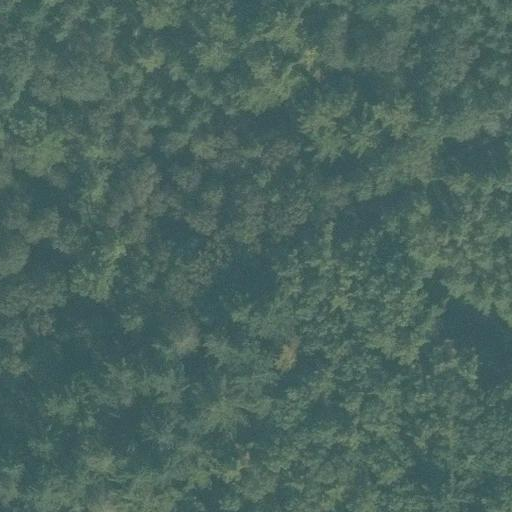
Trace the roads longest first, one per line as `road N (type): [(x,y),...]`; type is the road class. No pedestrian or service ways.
road 1 (track): [(511,105),(0,380)]
road 2 (track): [(511,348),(331,202)]
